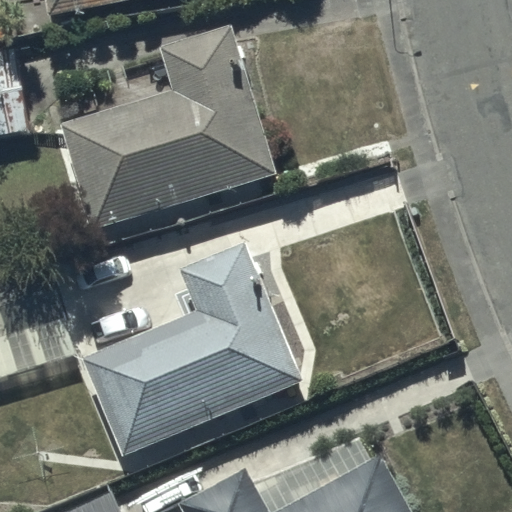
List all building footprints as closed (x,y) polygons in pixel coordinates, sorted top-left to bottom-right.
[(50,0),(52,11),(105,0),(50,0)] [(178,86),(66,120),(97,224),(281,169),(237,21),(165,43),(178,86)] [(26,43),(0,48),(0,130),(39,123),(26,43)] [(203,306),(90,352),(128,451),(307,374),(251,238),(186,265),(203,306)] [(0,374),(79,349),(52,261),(0,277),(0,374)] [(248,463),(186,497),(194,511),(420,511),(386,449),(274,510),(248,463)] [(127,511),(116,486),(61,511),(127,511)]
